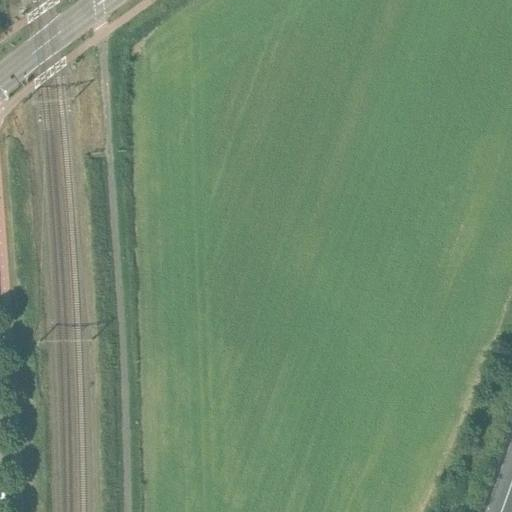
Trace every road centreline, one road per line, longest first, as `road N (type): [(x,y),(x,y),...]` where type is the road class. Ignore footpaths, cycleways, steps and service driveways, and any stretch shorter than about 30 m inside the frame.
road 1 (track): [(128,511),(107,136)]
road 2 (tertiary): [(0,80),(105,0)]
